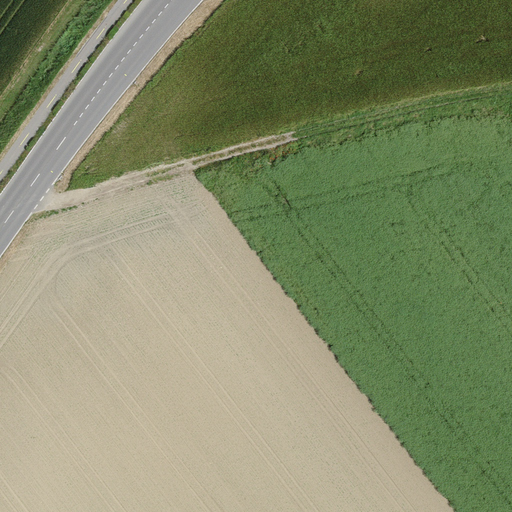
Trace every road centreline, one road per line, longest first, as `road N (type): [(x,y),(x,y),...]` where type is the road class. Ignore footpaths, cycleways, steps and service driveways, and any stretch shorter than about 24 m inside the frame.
road 1 (track): [(24,194),(71,199),(295,135),(511,89)]
road 2 (secondary): [(172,0),(0,229)]
road 3 (track): [(0,116),(84,0)]
